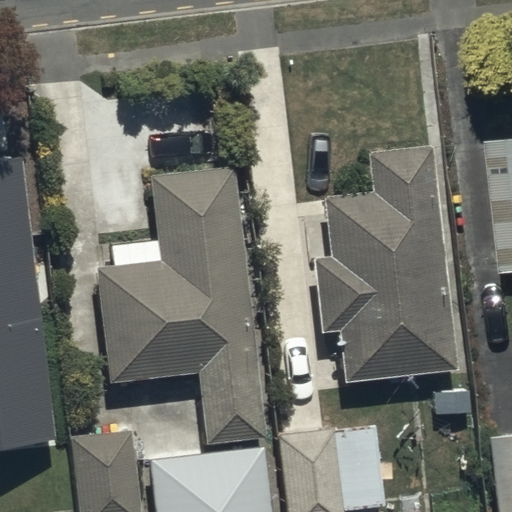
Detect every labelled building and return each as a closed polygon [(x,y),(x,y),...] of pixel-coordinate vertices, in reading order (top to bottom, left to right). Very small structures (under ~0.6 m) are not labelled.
[(511,123),(484,127),(499,258),(511,256),(511,123)] [(450,358),(447,322),(453,321),(450,291),(444,292),(435,190),(422,191),(417,135),(361,140),(365,177),(319,181),(325,245),(309,247),(316,320),(332,319),(337,368),(450,358)] [(0,429),(43,425),(15,145),(0,144),(0,429)] [(150,230),(106,234),(108,254),(92,255),(103,375),(191,364),(200,434),(259,427),(226,155),(144,162),(150,230)] [(371,414),(272,427),(283,511),(342,511),(341,501),(382,496),(371,414)] [(511,511),(511,419),(488,422),(495,511),(511,511)] [(134,511),(127,421),(64,426),(71,511),(134,511)]
